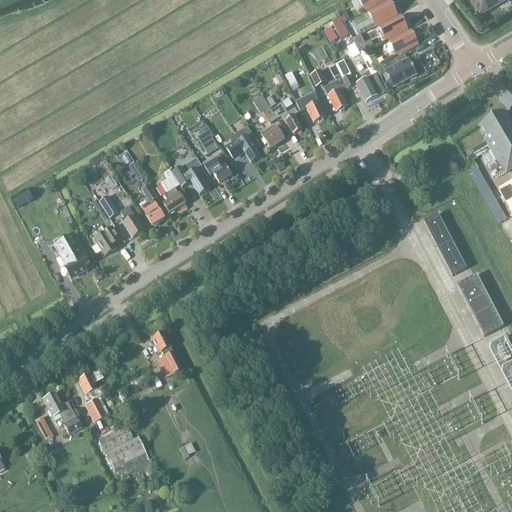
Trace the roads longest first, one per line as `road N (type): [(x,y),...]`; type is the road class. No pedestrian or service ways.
road 1 (tertiary): [(0,372),(475,67)]
road 2 (track): [(36,349),(16,314),(53,293),(6,197),(316,11)]
